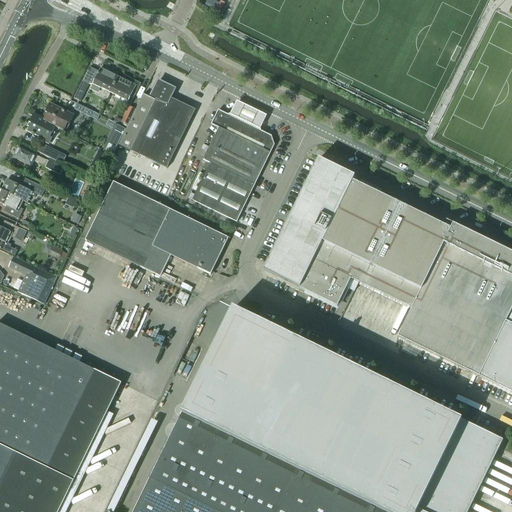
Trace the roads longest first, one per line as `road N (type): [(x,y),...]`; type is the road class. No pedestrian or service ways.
road 1 (unclassified): [(511,420),(254,292),(247,257),(309,126)]
road 2 (secondary): [(309,126),(511,224)]
road 3 (secondary): [(162,53),(309,126)]
road 4 (residential): [(0,153),(71,19)]
